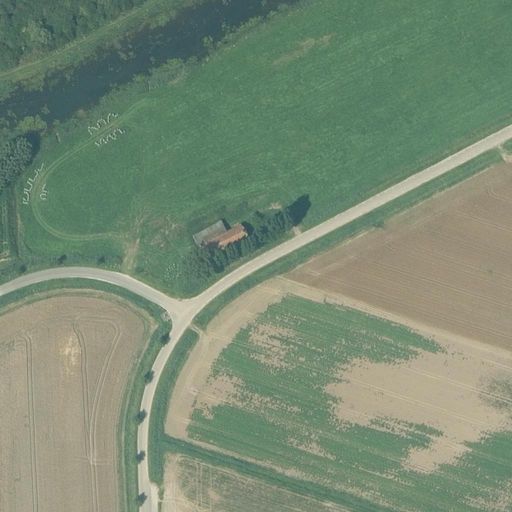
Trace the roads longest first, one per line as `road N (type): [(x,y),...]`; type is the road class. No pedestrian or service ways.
road 1 (unclassified): [(183,317),(275,254),(511,131)]
road 2 (unclassified): [(144,511),(148,403),(183,317)]
road 3 (unclassified): [(0,291),(78,269),(107,274),(183,317)]
